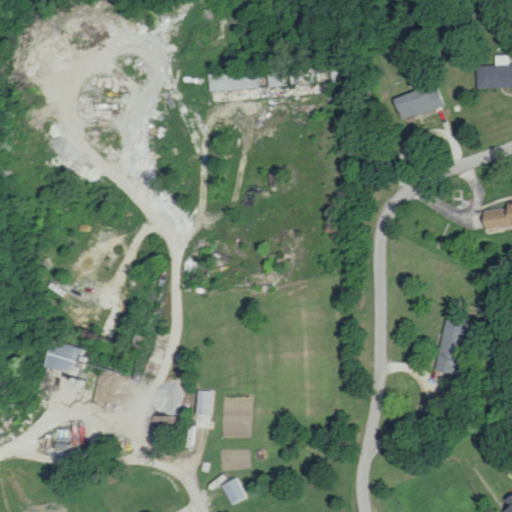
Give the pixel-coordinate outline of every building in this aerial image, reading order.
[(476,88),(511,86),(511,64),(507,65),(507,54),(493,54),(493,65),(475,65),(476,88)] [(208,71),(209,89),(258,88),(257,70),(208,71)] [(441,106),(434,83),(391,97),(398,120),(441,106)] [(511,224),(511,203),(479,207),(482,228),(511,224)] [(436,370),(457,373),(465,318),(445,315),(436,370)] [(40,366),(77,376),(81,361),(84,362),(87,350),(48,339),(40,366)] [(213,391),(196,389),(194,412),(210,414),(213,391)] [(243,496),(234,477),(220,483),(228,502),(243,496)] [(504,508),(505,511),(511,511),(511,492),(503,497),(508,507),(504,508)]
